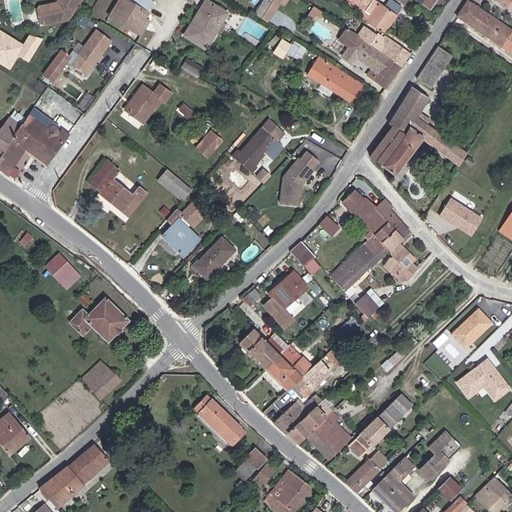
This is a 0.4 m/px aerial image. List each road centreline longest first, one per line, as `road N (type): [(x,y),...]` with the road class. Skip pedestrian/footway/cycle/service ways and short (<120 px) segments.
road 1 (residential): [(355,157),(312,221),(182,339)]
road 2 (unclassified): [(0,511),(70,459),(182,339)]
road 3 (tertiary): [(182,339),(361,511)]
road 4 (residential): [(355,157),(453,261),(511,290)]
road 5 (tertiary): [(35,206),(182,339)]
road 6 (residential): [(459,0),(355,157)]
road 7 (residential): [(148,58),(35,206)]
